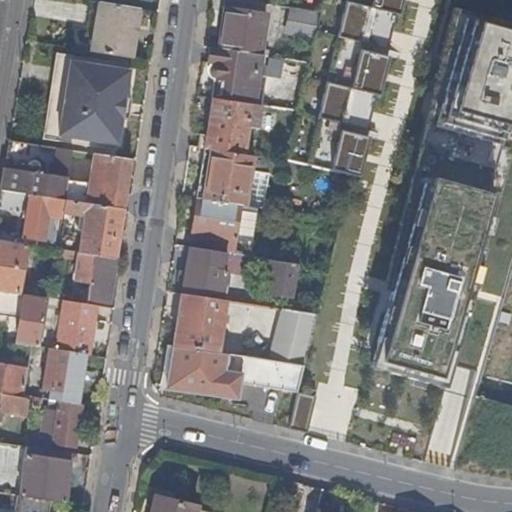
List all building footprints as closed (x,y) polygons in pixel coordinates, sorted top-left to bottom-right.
[(326,0),(285,166),(364,186),(413,0),(326,0)] [(91,54),(98,5),(91,4),(84,53),(91,54)] [(98,5),(91,54),(130,60),(138,11),(98,5)] [(226,8),(219,49),(257,55),(266,56),(267,50),(259,49),(264,15),(226,8)] [(511,24),(453,8),(415,158),(503,180),(511,141),(511,24)] [(285,34),(312,39),(317,13),(290,9),(285,34)] [(249,104),(257,55),(219,49),(206,47),(204,63),(215,64),(210,98),(249,104)] [(280,83),(301,86),(305,69),(306,62),(283,58),(280,83)] [(70,64),(64,101),(116,108),(117,100),(124,101),(129,73),(70,64)] [(255,128),(259,106),(249,104),(210,98),(204,135),(197,134),(195,147),(204,149),(242,154),(246,127),(255,128)] [(117,100),(116,108),(123,109),(124,101),(117,100)] [(118,147),(122,119),(114,118),(116,108),(64,101),(58,138),(118,147)] [(114,118),(122,119),(123,109),(116,108),(114,118)] [(38,168),(4,162),(0,187),(0,190),(24,195),(29,195),(63,201),(66,182),(70,152),(8,143),(5,159),(39,164),(38,168)] [(244,205),(252,155),(242,154),(204,149),(196,198),(239,204),(244,205)] [(89,185),(66,182),(63,201),(122,210),(130,161),(93,155),(89,185)] [(390,289),(370,366),(443,389),(503,180),(415,158),(382,288),(390,289)] [(5,159),(4,162),(38,168),(39,164),(5,159)] [(22,209),(24,195),(0,190),(0,211),(16,213),(22,209)] [(53,232),(50,232),(53,216),(60,217),(61,214),(63,201),(29,195),(23,237),(42,240),(42,242),(51,244),(53,232)] [(196,198),(195,198),(190,232),(202,234),(200,249),(231,254),(239,204),(196,198)] [(114,259),(122,210),(63,201),(61,214),(83,218),(78,254),(114,259)] [(23,254),(25,246),(0,242),(0,292),(17,295),(23,254)] [(511,244),(468,392),(511,404),(511,244)] [(39,257),(40,248),(25,246),(23,254),(39,257)] [(183,276),(180,294),(224,302),(231,303),(239,255),(231,254),(200,249),(187,247),(184,268),(183,276)] [(60,258),(77,260),(78,254),(61,251),(60,258)] [(107,304),(114,259),(78,254),(77,260),(73,283),(89,286),(87,301),(107,304)] [(290,297),(295,264),(265,259),(262,277),(272,278),(270,293),(290,297)] [(0,315),(19,318),(14,345),(15,345),(30,348),(36,349),(43,300),(25,297),(25,296),(17,295),(0,292),(0,315)] [(180,294),(172,346),(217,353),(224,302),(180,294)] [(86,356),(94,307),(52,300),(47,300),(42,333),(51,334),(53,322),(54,315),(59,316),(59,322),(55,351),(85,356),(86,356)] [(268,359),(303,366),(315,315),(280,310),(268,359)] [(172,346),(167,345),(160,387),(166,388),(172,346)] [(240,384),(296,392),(303,367),(241,357),(217,353),(172,346),(166,388),(237,398),(240,384)] [(29,398),(36,351),(36,349),(30,348),(26,371),(22,397),(28,398),(29,398)] [(79,397),(85,356),(55,351),(47,350),(47,353),(44,370),(43,378),(41,391),(79,397)] [(0,393),(22,397),(26,371),(0,365),(0,393)] [(314,397),(296,392),(288,428),(306,432),(314,397)] [(0,410),(25,414),(28,398),(22,397),(0,393),(0,410)] [(511,432),(511,407),(476,398),(470,421),(511,432)] [(73,447),(79,406),(46,401),(45,412),(51,413),(49,426),(54,427),(52,444),(73,447)] [(39,440),(25,438),(24,448),(38,450),(39,440)] [(63,504),(70,454),(38,450),(24,448),(0,444),(0,494),(15,497),(50,502),(63,504)] [(15,497),(13,511),(48,511),(50,502),(15,497)] [(154,497),(150,511),(194,511),(196,507),(154,497)]
